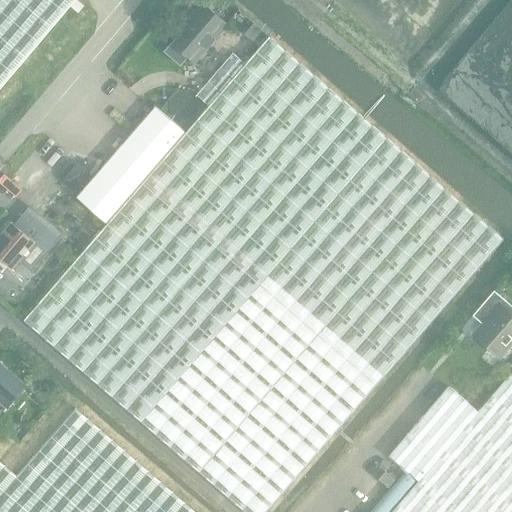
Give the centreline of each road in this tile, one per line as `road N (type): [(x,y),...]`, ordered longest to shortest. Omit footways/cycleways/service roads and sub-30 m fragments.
road 1 (unclassified): [(0,317),(229,511)]
road 2 (unclassified): [(0,162),(137,0)]
road 3 (unclassified): [(323,511),(423,388)]
